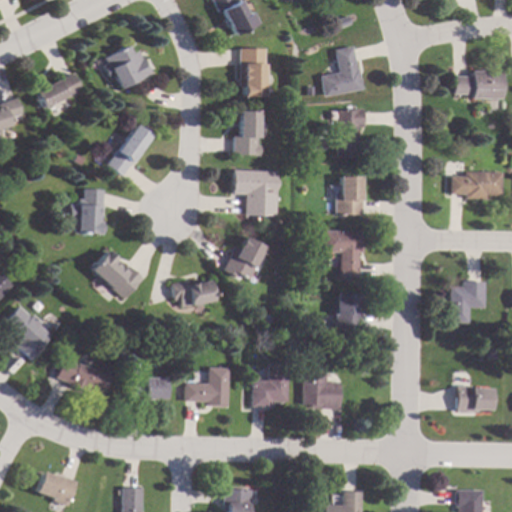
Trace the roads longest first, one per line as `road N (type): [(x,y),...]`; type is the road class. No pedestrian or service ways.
road 1 (residential): [(511,457),(172,459),(50,432),(0,405)]
road 2 (residential): [(395,511),(403,152),(394,51),(375,0)]
road 3 (residential): [(158,0),(182,63),(178,170),(165,214)]
road 4 (residential): [(118,0),(0,54)]
road 5 (residential): [(394,51),(466,30),(511,30)]
